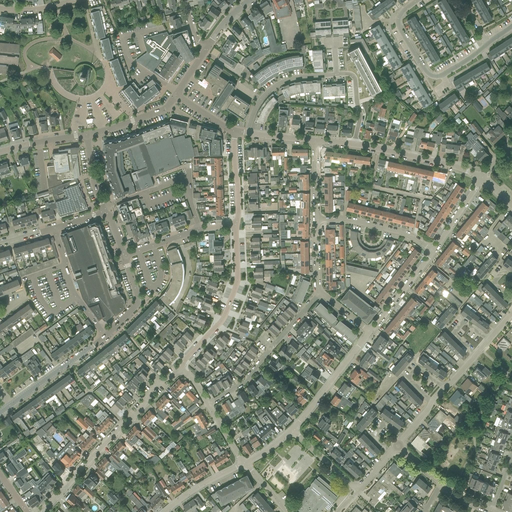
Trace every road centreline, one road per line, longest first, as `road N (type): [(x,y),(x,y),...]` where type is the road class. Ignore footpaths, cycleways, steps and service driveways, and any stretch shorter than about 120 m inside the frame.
road 1 (residential): [(9,405),(139,302),(124,255)]
road 2 (residential): [(43,511),(152,390),(182,371)]
road 3 (residential): [(182,371),(224,315),(235,285),(236,223)]
road 4 (residential): [(247,133),(257,103),(291,79),(350,74),(356,101)]
road 5 (residential): [(318,292),(247,379),(207,404)]
road 6 (residential): [(481,49),(439,77),(427,73),(397,26),(417,0)]
road 7 (residential): [(481,178),(353,144)]
road 8 (residential): [(291,430),(369,331)]
road 9 (residential): [(432,251),(397,231),(316,221)]
